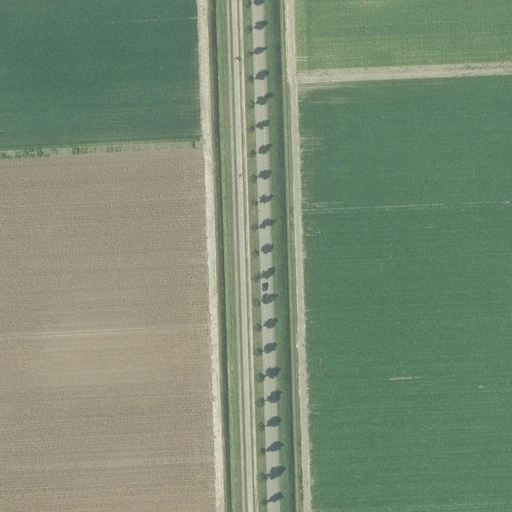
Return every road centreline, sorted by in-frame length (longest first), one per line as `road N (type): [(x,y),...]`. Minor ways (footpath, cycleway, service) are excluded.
road 1 (unclassified): [(273,511),(256,0)]
road 2 (unknown): [(255,511),(239,0)]
